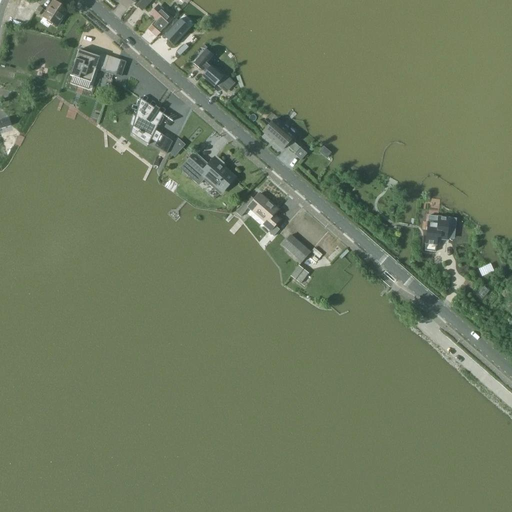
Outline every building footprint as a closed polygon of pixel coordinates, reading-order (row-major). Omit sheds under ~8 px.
[(142,0),(137,6),(142,11),(152,0),(142,0)] [(56,26),(68,10),(54,1),(43,17),(56,26)] [(156,37),(172,20),(167,16),(164,10),(158,7),(151,15),(157,21),(149,30),(156,37)] [(180,19),(164,36),(164,37),(165,36),(174,45),(173,46),(174,46),(190,28),(189,28),(188,29),(179,21),(180,19)] [(198,56),(192,63),(201,71),(203,70),(205,72),(202,76),(214,87),(216,85),(221,89),(230,79),(225,74),(224,75),(212,65),(209,63),(214,57),(205,49),(198,56)] [(105,69),(109,56),(100,53),(99,57),(79,50),(70,76),(90,83),(96,66),(105,69)] [(120,60),(117,70),(116,72),(122,74),(126,62),(120,60)] [(141,104),(129,129),(151,148),(164,122),(141,104)] [(274,120),(263,133),(282,150),(286,146),(296,154),(300,149),(291,141),(293,138),(274,120)] [(10,123),(0,125),(0,134),(12,131),(10,123)] [(172,152),(174,155),(183,145),(178,140),(172,152)] [(189,157),(179,169),(198,186),(204,180),(221,195),(229,185),(236,178),(223,166),(224,165),(218,160),(216,163),(213,160),(208,165),(194,152),(189,157)] [(250,197),(236,213),(241,217),(248,209),(264,223),(263,224),(270,231),(268,233),(273,237),(279,231),(274,226),(279,220),(273,215),(278,209),(260,194),(254,200),(250,197)] [(446,240),(448,218),(438,217),(437,223),(428,222),(425,250),(435,252),(436,240),(446,240)] [(302,262),(310,252),(291,235),(282,245),(302,262)] [(308,273),(303,270),(298,266),(290,276),(295,280),(300,284),(308,273)]
